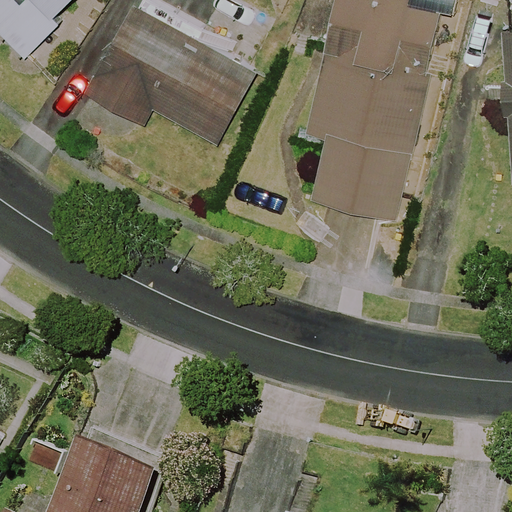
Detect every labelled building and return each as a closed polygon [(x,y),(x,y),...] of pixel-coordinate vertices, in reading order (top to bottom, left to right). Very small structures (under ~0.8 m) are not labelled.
[(36,0),(57,20),(76,0),(36,0)] [(140,0),(139,0),(91,87),(214,154),(262,67),(140,0)] [(407,0),(335,0),(305,135),(411,159),(445,9),(407,0)] [(312,200),(397,219),(409,165),(324,146),(312,200)] [(0,425),(0,451),(12,432),(0,425)] [(43,511),(9,497),(2,511),(141,511),(160,472),(82,438),(48,511),(43,511)] [(338,511),(306,502),(302,511),(338,511)]
